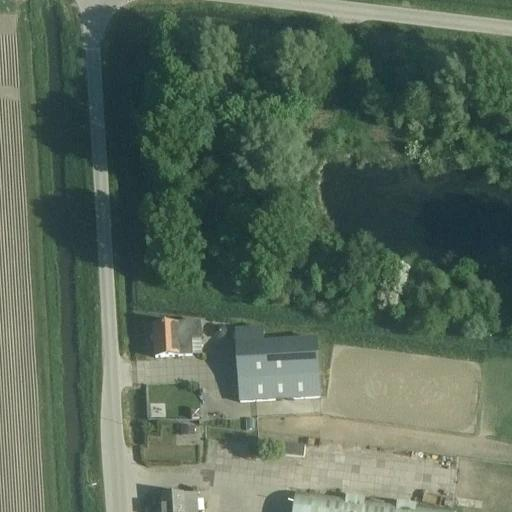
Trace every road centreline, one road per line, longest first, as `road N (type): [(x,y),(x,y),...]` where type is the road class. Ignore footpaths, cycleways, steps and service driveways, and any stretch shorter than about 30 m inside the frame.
road 1 (unclassified): [(118,511),(88,0)]
road 2 (unclassified): [(273,0),(511,29)]
